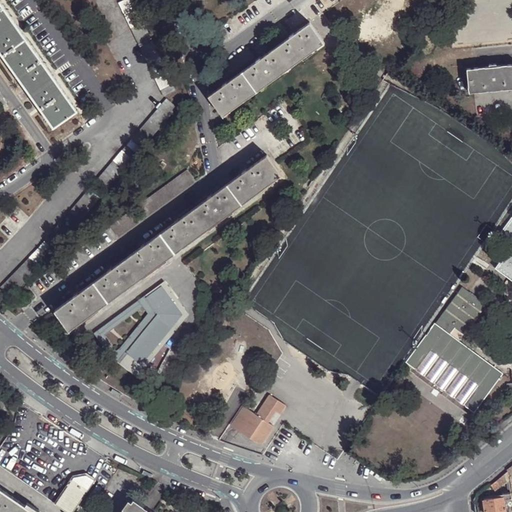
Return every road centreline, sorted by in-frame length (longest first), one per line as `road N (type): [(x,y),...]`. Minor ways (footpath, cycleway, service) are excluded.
road 1 (residential): [(178,441),(113,409),(8,332)]
road 2 (residential): [(0,361),(93,430),(167,466)]
road 3 (tertiary): [(453,488),(392,498),(295,480)]
